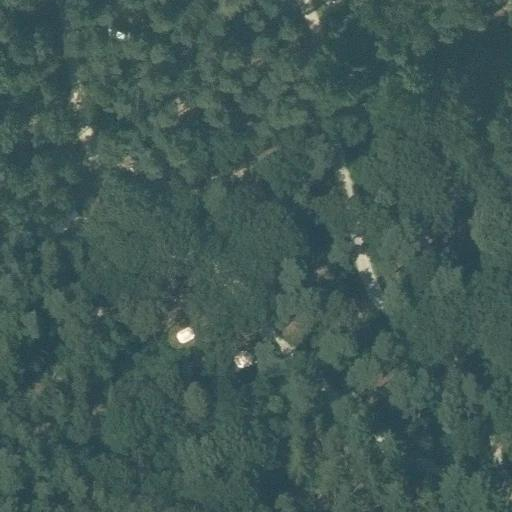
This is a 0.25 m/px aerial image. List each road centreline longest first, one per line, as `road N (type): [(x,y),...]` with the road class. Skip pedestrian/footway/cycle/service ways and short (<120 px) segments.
road 1 (track): [(64,0),(80,128),(155,236),(214,266),(344,410),(511,504)]
road 2 (track): [(511,495),(498,445),(436,327),(411,306),(381,297),(360,259),(305,0)]
